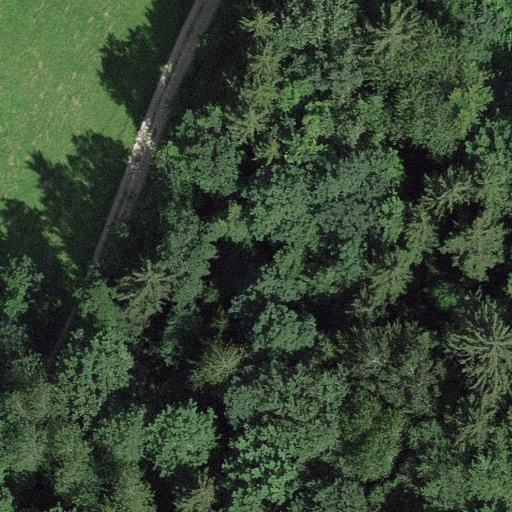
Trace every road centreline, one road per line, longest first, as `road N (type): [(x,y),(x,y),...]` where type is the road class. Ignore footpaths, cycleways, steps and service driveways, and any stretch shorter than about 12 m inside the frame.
road 1 (track): [(0,441),(81,303),(208,0)]
road 2 (track): [(268,511),(511,366)]
